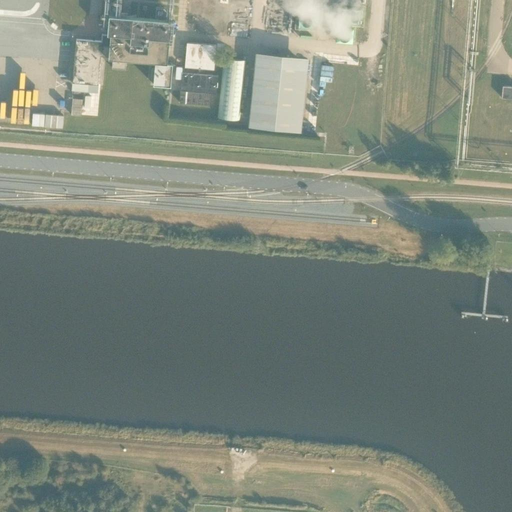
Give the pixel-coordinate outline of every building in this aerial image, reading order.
[(191,0),(191,10),(204,10),(203,0),(191,0)] [(337,21),(360,23),(361,8),(338,6),(337,21)] [(299,26),(313,28),(315,13),(300,11),(299,26)] [(125,69),(126,60),(155,62),(154,84),(171,85),(172,63),(166,63),(168,39),(171,39),(173,20),(108,16),(107,34),(102,33),(102,40),(77,38),(73,82),(99,84),(101,55),(107,56),(107,58),(112,59),(112,67),(125,69)] [(214,69),(216,45),(187,43),(185,67),(214,69)] [(308,57),(256,52),(248,125),(300,131),(308,57)] [(218,117),(239,119),(245,60),(225,58),(218,117)] [(319,79),(331,80),(331,66),(319,65),(319,79)] [(216,94),(218,75),(182,73),(180,91),(206,93),(206,95),(180,93),(179,105),(215,108),(216,96),(210,96),(211,93),(216,94)] [(502,97),(511,98),(511,86),(503,85),(502,97)] [(72,98),(71,115),(81,116),(82,99),(72,98)] [(12,110),(12,122),(23,122),(24,110),(12,110)] [(68,127),(69,114),(51,113),(50,125),(68,127)]
